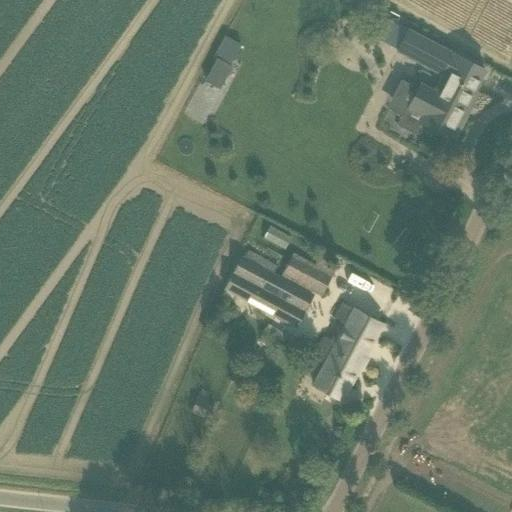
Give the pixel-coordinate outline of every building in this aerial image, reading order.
[(420,122),(452,140),(464,116),(461,114),(473,91),(473,90),(484,70),(455,54),(454,56),(408,31),(397,51),(425,67),(443,77),(435,93),(420,85),(408,107),(424,115),(420,122)] [(205,80),(219,87),(230,65),(216,58),(205,80)] [(273,271),(244,257),(241,255),(223,290),(296,328),(314,293),(273,271)] [(330,276),(312,267),(293,256),(283,274),(321,294),(330,276)] [(341,401),(377,334),(382,324),(342,302),(334,318),(340,322),(331,340),(323,336),(314,354),(326,361),(313,386),(341,401)]
